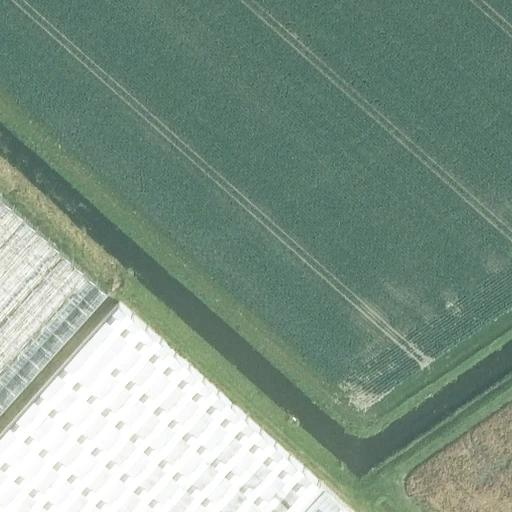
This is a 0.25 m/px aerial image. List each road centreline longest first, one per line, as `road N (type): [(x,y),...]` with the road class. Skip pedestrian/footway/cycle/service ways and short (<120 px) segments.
road 1 (track): [(115,282),(369,511)]
road 2 (track): [(361,505),(383,475),(511,391)]
